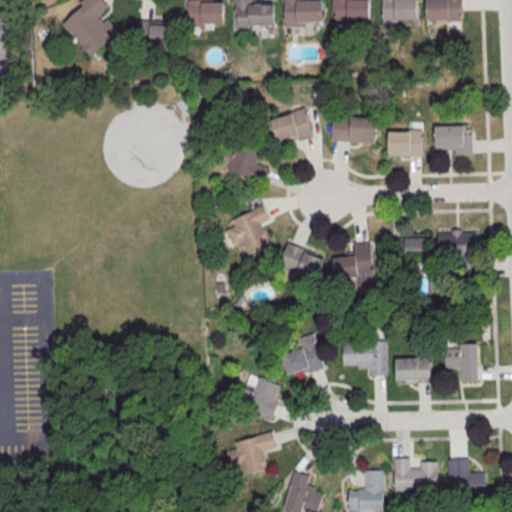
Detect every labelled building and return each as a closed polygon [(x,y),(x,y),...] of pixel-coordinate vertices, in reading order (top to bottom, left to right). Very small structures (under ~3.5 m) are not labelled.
[(63,26),(82,8),(79,5),(84,0),(99,0),(108,10),(98,18),(103,25),(107,21),(118,33),(91,58),(63,26)] [(234,0),(235,29),(274,29),(274,7),(252,8),(251,0),(234,0)] [(285,0),(321,0),(322,25),(302,26),(302,29),(285,30),(285,0)] [(332,0),(369,0),(370,24),(333,25),(332,0)] [(382,0),(407,0),(407,2),(417,2),(418,24),(383,25),(382,0)] [(426,3),(436,3),(436,0),(462,0),(462,23),(426,24),(426,3)] [(188,3),(189,29),(224,28),(223,6),(208,7),(208,2),(188,3)] [(138,22),(136,49),(172,52),(174,30),(163,30),(164,25),(138,22)] [(313,135),(305,109),(271,119),(278,145),(313,135)] [(377,117),(332,116),(331,141),(377,142),(377,117)] [(435,130),(464,130),(464,134),(472,134),(472,157),(455,157),(455,152),(435,153),(435,130)] [(422,131),(388,131),(388,155),(422,155),(422,131)] [(226,168),(261,181),(266,166),(258,163),(263,150),(236,140),(226,168)] [(263,207),(270,222),(261,226),(270,246),(247,256),(242,245),(233,250),(226,233),(235,229),(231,222),(263,207)] [(438,232),(438,255),(479,255),(479,232),(438,232)] [(429,236),(399,236),(399,260),(429,260),(429,236)] [(279,267),(317,281),(326,256),(288,242),(279,267)] [(372,244),(353,245),(353,254),(333,256),(334,279),(374,276),(372,244)] [(313,336),(325,370),(310,375),(309,374),(304,376),(303,373),(288,378),(282,360),(302,352),(298,341),(313,336)] [(386,344),(388,378),(370,379),(370,371),(358,371),(358,368),(343,368),(342,345),(386,344)] [(477,347),(478,385),(461,385),(461,370),(445,371),(444,352),(460,352),(460,347),(477,347)] [(430,352),(431,386),(406,387),(406,385),(396,385),(395,364),(414,363),(414,352),(430,352)] [(280,389),(274,403),(279,405),(272,423),(235,409),(242,392),(253,396),(259,381),(280,389)] [(235,446),(272,435),(277,450),(262,454),(268,472),(244,479),(241,467),(233,469),(229,454),(236,452),(235,446)] [(395,460),(395,502),(411,502),(411,492),(438,492),(437,464),(420,464),(420,471),(411,471),(411,460),(395,460)] [(468,462),(469,476),(485,475),(486,502),(467,503),(466,497),(447,498),(446,477),(449,477),(448,463),(468,462)] [(383,472),(383,511),(350,511),(349,491),(365,490),(365,472),(383,472)] [(294,474),(289,490),(290,491),(284,511),(318,511),(323,495),(316,493),(317,489),(308,486),(310,478),(294,474)]
